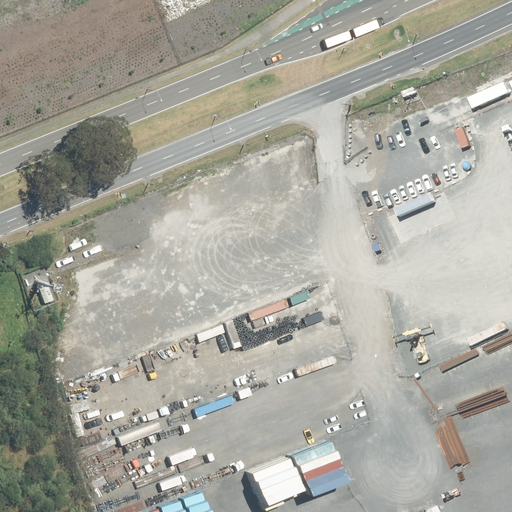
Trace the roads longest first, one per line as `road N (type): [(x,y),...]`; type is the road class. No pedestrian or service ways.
road 1 (primary): [(511,13),(0,224)]
road 2 (primary): [(0,162),(269,57),(388,0)]
